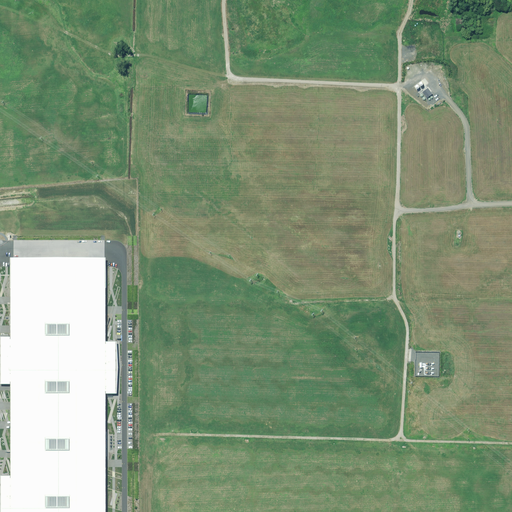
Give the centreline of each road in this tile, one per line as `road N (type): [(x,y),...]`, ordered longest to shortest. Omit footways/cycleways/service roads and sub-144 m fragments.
road 1 (track): [(159,434),(401,439),(386,217),(393,85)]
road 2 (track): [(217,0),(222,73),(393,85)]
